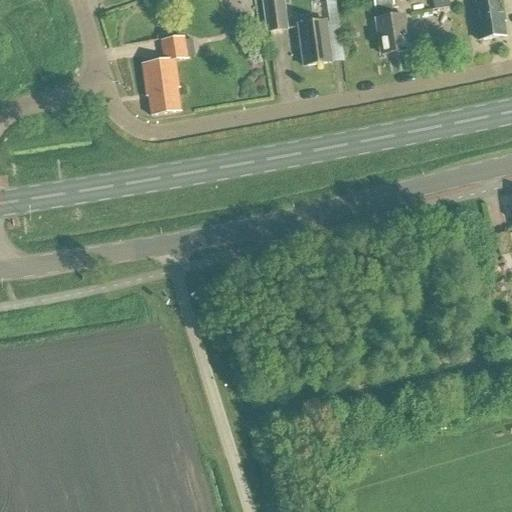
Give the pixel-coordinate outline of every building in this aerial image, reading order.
[(262,0),(267,35),(288,32),(283,0),(262,0)] [(393,7),(392,0),(373,0),(375,10),(377,22),(376,22),(382,57),(408,53),(403,18),(393,19),(391,7),(393,7)] [(472,0),(479,43),(504,39),(502,25),(504,25),(500,0),(472,0)] [(331,66),(325,24),(298,27),(304,69),(331,66)] [(187,62),(184,40),(162,43),(165,64),(143,67),(147,96),(149,96),(152,118),(180,114),(177,91),(178,91),(174,64),(187,62)]
